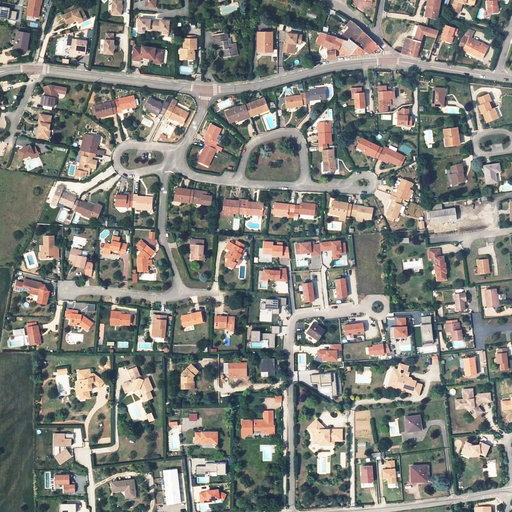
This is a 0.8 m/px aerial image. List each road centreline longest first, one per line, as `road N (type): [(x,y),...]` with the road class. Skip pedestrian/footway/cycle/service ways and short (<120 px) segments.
road 1 (residential): [(291,511),(292,321),(375,307)]
road 2 (unclassified): [(207,90),(388,59)]
road 3 (unclassified): [(33,68),(207,90)]
road 4 (residential): [(506,491),(348,511)]
road 5 (residential): [(304,187),(302,146),(284,131),(247,147),(238,182)]
road 6 (residential): [(181,148),(119,149),(121,171),(171,164)]
road 7 (residential): [(171,164),(160,230),(180,292)]
